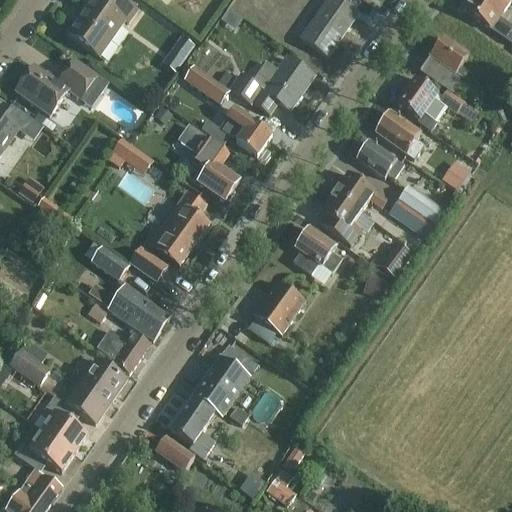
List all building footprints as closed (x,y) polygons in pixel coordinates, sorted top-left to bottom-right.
[(106,0),(102,6),(95,2),(69,39),(97,59),(123,22),(128,26),(137,13),(118,0),(106,0)] [(301,42),(325,58),(333,45),(336,47),(357,18),(345,10),(351,0),(324,0),(328,3),(301,42)] [(511,1),(509,0),(471,0),(462,13),(491,33),(511,48),(511,29),(499,21),(511,3),(511,1)] [(184,37),(172,54),(185,63),(197,46),(184,37)] [(468,59),(442,41),(419,74),(458,102),(468,88),(455,78),(468,59)] [(229,93),(251,109),(254,106),(269,117),(277,106),(289,114),(313,80),(287,61),(278,75),(266,66),(251,86),(240,78),(229,93)] [(80,103),(97,79),(74,63),(58,86),(33,69),(15,95),(50,119),(68,94),(80,103)] [(219,109),(228,95),(193,71),(184,84),(219,109)] [(414,81),(396,108),(418,123),(416,126),(430,136),(436,127),(447,111),(438,104),(441,100),(437,97),(414,81)] [(471,125),(477,116),(446,94),(438,104),(456,117),(457,115),(471,125)] [(2,121),(0,119),(0,158),(18,133),(22,137),(32,123),(11,108),(2,121)] [(162,109),(157,117),(167,125),(173,117),(162,109)] [(206,124),(200,133),(223,149),(229,140),(257,160),(272,139),(234,112),(226,123),(229,125),(222,135),(206,124)] [(39,116),(33,124),(51,136),(56,129),(39,116)] [(375,138),(406,159),(407,158),(414,163),(423,150),(416,144),(420,138),(390,116),(375,138)] [(189,130),(178,146),(194,157),(193,160),(209,171),(197,187),(224,206),(239,185),(220,171),(229,158),(205,142),(189,130)] [(121,143),(107,163),(119,171),(133,151),(121,143)] [(403,170),(369,146),(356,164),(384,183),(387,179),(394,184),(403,170)] [(455,167),(445,182),(458,191),(469,176),(455,167)] [(186,192),(160,174),(153,185),(178,203),(186,192)] [(347,178),(334,197),(362,217),(370,206),(380,213),(386,205),(347,178)] [(31,183),(22,196),(33,204),(43,192),(31,183)] [(434,228),(445,212),(410,188),(399,203),(434,228)] [(156,254),(179,270),(210,228),(198,219),(206,208),(187,195),(179,206),(179,207),(170,220),(177,225),(156,254)] [(355,227),(362,217),(334,197),(320,217),(326,221),(320,228),(351,249),(362,233),(355,227)] [(44,201),(38,210),(68,231),(74,223),(44,201)] [(397,204),(388,217),(413,234),(422,221),(397,204)] [(294,253),(300,257),(293,267),(310,279),(317,269),(331,279),(341,264),(330,256),(335,250),(309,232),(294,253)] [(398,246),(380,269),(397,282),(414,258),(398,246)] [(93,266),(118,284),(128,270),(103,252),(93,266)] [(156,286),(167,271),(140,253),(130,267),(156,286)] [(372,280),(369,296),(384,300),(388,284),(372,280)] [(305,306),(278,287),(254,321),(282,340),(305,306)] [(170,320),(125,289),(108,314),(119,322),(153,344),(170,320)] [(95,307),(88,318),(100,326),(104,321),(108,315),(95,307)] [(108,315),(104,321),(115,329),(119,322),(108,314),(108,315)] [(109,333),(97,351),(115,364),(113,366),(130,377),(150,347),(132,334),(125,344),(109,333)] [(224,417),(248,383),(257,370),(227,349),(195,396),(192,401),(169,433),(191,449),(187,454),(201,464),(215,446),(202,436),(218,413),(224,417)] [(38,389),(49,375),(20,354),(9,369),(38,389)] [(96,363),(65,408),(76,416),(77,415),(95,428),(126,383),(96,363)] [(3,366),(0,371),(0,386),(1,388),(12,372),(3,366)] [(69,426),(76,416),(65,408),(53,400),(43,416),(49,424),(41,435),(75,458),(88,438),(69,426)] [(237,410),(231,419),(243,427),(249,418),(237,410)] [(75,458),(41,435),(34,445),(24,442),(13,458),(36,474),(43,464),(61,477),(75,458)] [(185,475),(195,461),(164,440),(154,455),(185,475)] [(295,451),(283,471),(288,474),(292,468),(296,471),(304,457),(295,451)] [(287,488),(292,480),(283,473),(277,481),(287,488)] [(25,486),(7,511),(47,511),(61,492),(54,487),(44,480),(35,493),(25,486)] [(287,509),(295,498),(275,483),(267,494),(287,509)]
